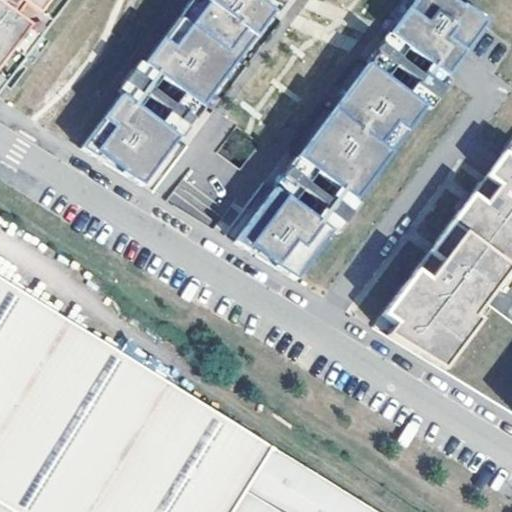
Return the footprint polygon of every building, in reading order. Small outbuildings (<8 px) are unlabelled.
[(0,0),(0,89),(66,0),(0,0)] [(192,0),(143,67),(199,108),(204,101),(269,14),(250,0),(192,0)] [(250,0),(269,14),(279,0),(250,0)] [(397,57),(437,87),(485,23),(462,6),(458,10),(449,3),(451,0),(414,0),(388,37),(404,48),(397,57)] [(388,37),(365,66),(422,108),(429,99),(433,102),(441,91),(437,87),(397,57),(404,48),(388,37)] [(365,66),(295,161),(351,203),(422,108),(365,66)] [(127,87),(120,96),(177,139),(199,108),(143,67),(136,76),(131,72),(122,84),(127,87)] [(80,150),(141,187),(177,139),(120,96),(80,150)] [(177,139),(141,187),(233,243),(273,190),(291,166),(257,140),(239,166),(216,149),(235,124),(204,101),(199,108),(177,139)] [(511,140),(381,316),(393,325),(440,360),(484,302),(511,263),(511,140)] [(291,166),(273,190),(330,231),(336,223),(340,227),(349,216),(344,212),(351,203),(295,161),(291,166)] [(273,190),(233,243),(293,281),(330,231),(273,190)] [(0,279),(0,501),(17,511),(90,511),(169,385),(0,279)] [(440,360),(435,367),(511,414),(511,323),(484,302),(440,360)] [(393,325),(384,337),(435,367),(440,360),(393,325)] [(90,511),(232,511),(273,446),(169,385),(90,511)] [(377,511),(273,446),(232,511),(377,511)] [(17,511),(0,501),(0,511),(17,511)]
